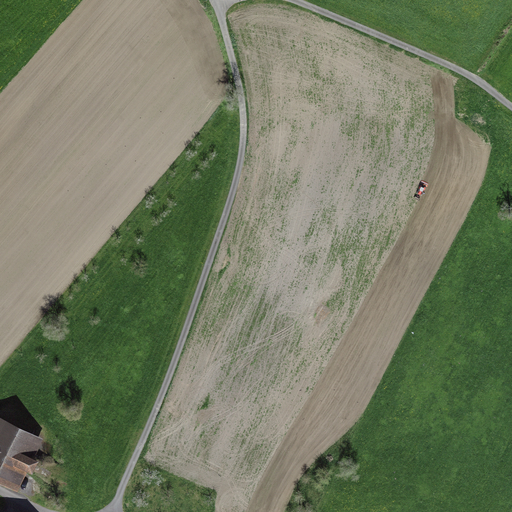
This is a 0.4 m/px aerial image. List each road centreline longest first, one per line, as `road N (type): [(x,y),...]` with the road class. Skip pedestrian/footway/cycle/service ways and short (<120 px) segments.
road 1 (track): [(217,3),(244,113),(239,168),(167,387),(114,511)]
road 2 (unclassified): [(299,0),(461,69),(511,107)]
